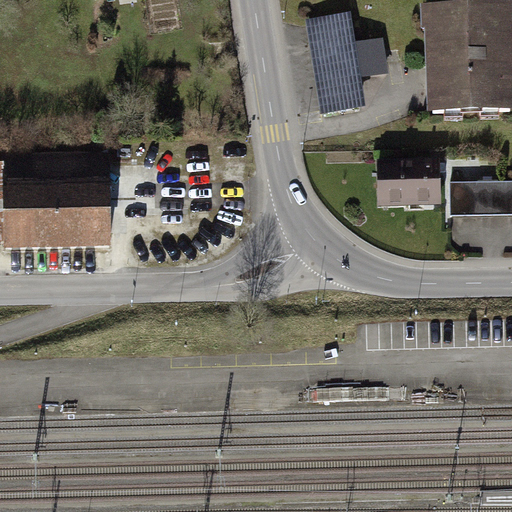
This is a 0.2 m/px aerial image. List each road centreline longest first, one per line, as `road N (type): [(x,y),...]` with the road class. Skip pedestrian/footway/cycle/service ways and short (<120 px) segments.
road 1 (residential): [(0,289),(235,278),(271,268),(311,238)]
road 2 (primary): [(311,238),(282,185),(253,0)]
road 3 (primary): [(511,282),(367,276),(311,238)]
